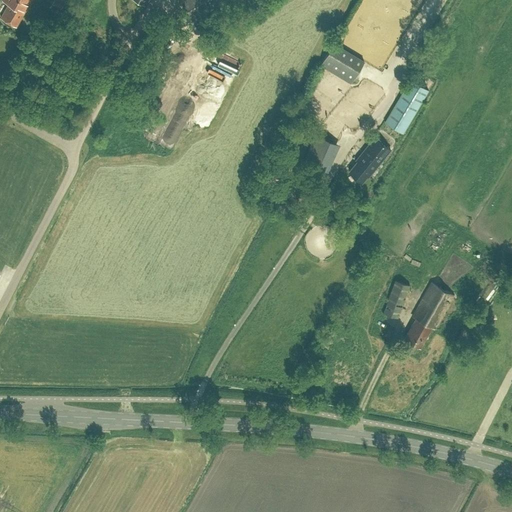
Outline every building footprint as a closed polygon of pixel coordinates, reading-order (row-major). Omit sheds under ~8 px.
[(25,13),(32,0),(2,0),(8,3),(1,17),(16,26),(23,12),(25,13)] [(58,0),(53,0),(52,4),(60,9),(64,3),(58,0)] [(233,10),(250,0),(180,0),(195,24),(229,3),(233,10)] [(350,82),(363,60),(333,42),(320,65),(350,82)] [(410,77),(385,120),(402,130),(427,88),(410,77)] [(377,89),(369,80),(352,93),(360,103),(377,89)] [(381,130),(379,134),(387,138),(389,134),(381,130)] [(390,148),(375,136),(356,160),(358,161),(349,172),(361,181),(366,175),(368,176),(390,148)] [(333,141),(322,138),(318,155),(328,158),(333,141)] [(433,260),(441,252),(436,248),(428,256),(433,260)] [(279,286),(292,286),(291,276),(278,276),(279,286)] [(410,284),(409,284),(395,278),(383,311),(398,317),(405,296),(410,284)] [(434,328),(454,294),(431,282),(412,316),(415,318),(404,337),(420,347),(431,327),(434,328)]
